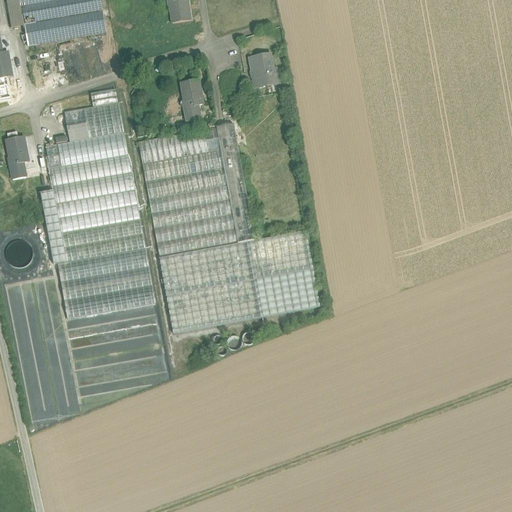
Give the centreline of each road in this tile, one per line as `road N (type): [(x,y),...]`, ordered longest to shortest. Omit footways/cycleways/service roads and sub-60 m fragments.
road 1 (residential): [(224,58),(207,47),(0,112)]
road 2 (tertiary): [(39,511),(0,335)]
